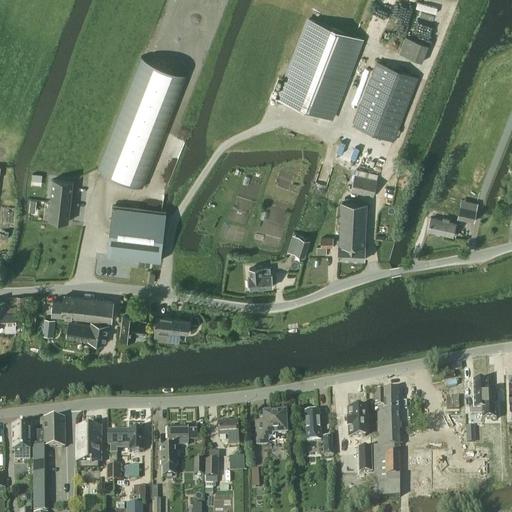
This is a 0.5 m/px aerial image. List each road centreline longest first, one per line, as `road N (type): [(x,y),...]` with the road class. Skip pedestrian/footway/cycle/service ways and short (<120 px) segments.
road 1 (unclassified): [(0,292),(116,288),(261,308),(511,246)]
road 2 (tertiary): [(69,406),(226,399),(511,348)]
road 3 (track): [(393,148),(456,0)]
